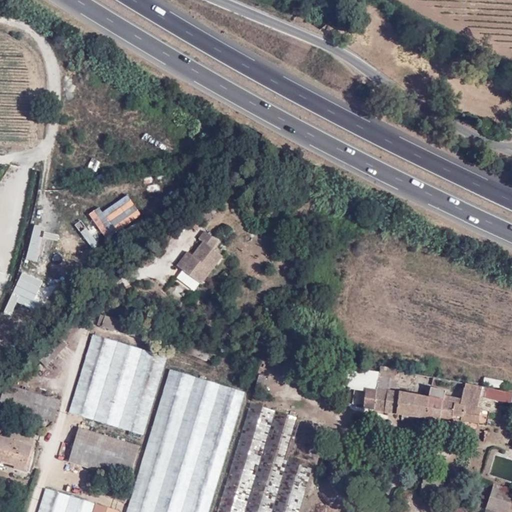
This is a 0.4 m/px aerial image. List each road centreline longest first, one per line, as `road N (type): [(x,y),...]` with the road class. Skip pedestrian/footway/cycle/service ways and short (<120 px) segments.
road 1 (motorway): [(79,0),(232,91),(511,230)]
road 2 (motorway): [(511,198),(388,141),(135,0)]
road 3 (motorway): [(511,148),(426,111),(330,46),(219,0)]
road 4 (track): [(86,325),(243,386)]
road 5 (residential): [(0,19),(42,40),(56,96),(49,147)]
road 6 (track): [(0,32),(33,61),(35,144)]
